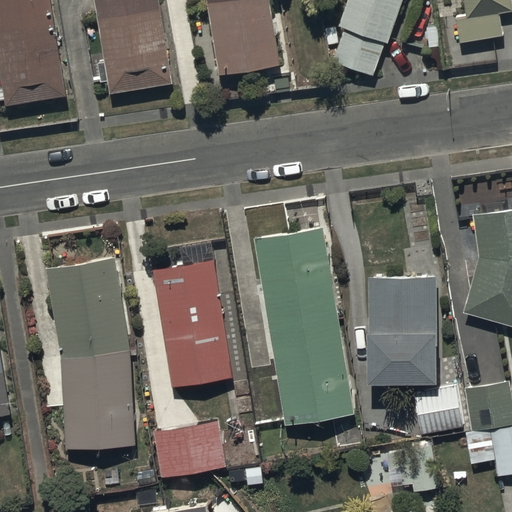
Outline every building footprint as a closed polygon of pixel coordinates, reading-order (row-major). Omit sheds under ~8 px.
[(49,0),(0,0),(0,70),(7,111),(66,101),(49,0)] [(161,0),(95,0),(106,65),(101,66),(105,86),(109,85),(111,98),(176,88),(161,0)] [(273,0),(206,0),(218,78),(284,67),(273,0)] [(349,0),(339,29),(344,31),(332,63),(375,79),(387,46),(390,47),(407,0),(349,0)] [(511,0),(465,0),(467,15),(460,16),(463,39),(503,34),(501,12),(511,10),(511,0)] [(511,198),(473,205),(480,247),(463,303),(511,317),(511,198)] [(355,410),(324,223),(256,235),(287,422),(355,410)] [(186,256),(153,261),(171,376),(231,366),(210,234),(183,238),(186,256)] [(132,341),(116,244),(47,257),(63,346),(66,439),(134,437),(132,341)] [(440,374),(440,277),(374,277),(374,323),(371,323),(371,374),(440,374)] [(0,403),(10,402),(0,339),(0,403)] [(479,421),(511,416),(511,377),(511,375),(466,380),(470,422),(479,421)] [(456,378),(412,384),(418,426),(461,420),(456,378)] [(220,411),(154,421),(162,468),(228,457),(220,411)] [(511,467),(511,416),(479,421),(482,452),(493,451),(495,469),(511,467)] [(412,483),(438,479),(430,436),(385,444),(389,464),(400,462),(402,479),(411,477),(412,483)] [(419,511),(414,498),(379,511),(419,511)]
